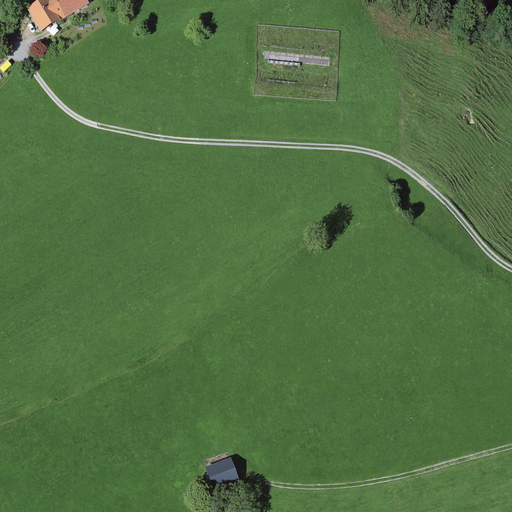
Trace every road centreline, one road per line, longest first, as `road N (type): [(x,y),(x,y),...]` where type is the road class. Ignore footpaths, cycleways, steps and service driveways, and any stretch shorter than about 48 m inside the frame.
road 1 (track): [(511,269),(449,203),(407,168),(373,153),(148,138),(87,124),(60,105),(22,57)]
road 2 (track): [(511,447),(336,487),(268,484),(251,469)]
